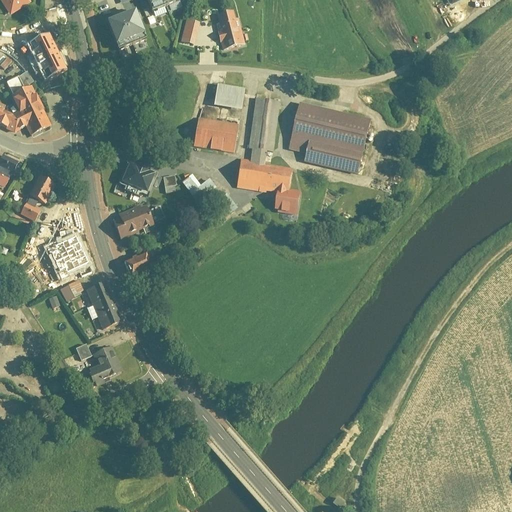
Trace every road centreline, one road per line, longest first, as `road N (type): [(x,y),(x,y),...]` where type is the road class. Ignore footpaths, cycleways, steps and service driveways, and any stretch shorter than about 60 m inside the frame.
road 1 (residential): [(82,79),(173,65),(368,82),(409,67),(497,0)]
road 2 (track): [(354,511),(361,468),(464,286),(511,243)]
road 3 (primary): [(165,370),(115,292),(81,158)]
road 4 (residential): [(165,370),(0,464)]
road 5 (primary): [(281,511),(165,370)]
